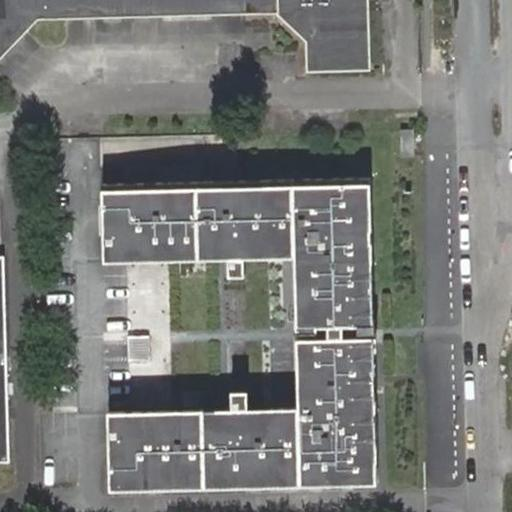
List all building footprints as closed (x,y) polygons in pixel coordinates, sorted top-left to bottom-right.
[(371,70),(368,0),(0,0),(0,58),(38,19),(275,13),(306,41),(307,72),(371,70)] [(419,154),(417,128),(401,129),(403,155),(419,154)] [(371,175),(102,182),(104,259),(227,256),(228,274),(244,273),(243,256),(293,255),(295,329),(375,327),(371,175)] [(0,461),(10,461),(9,419),(8,406),(4,256),(0,256),(0,461)] [(133,334),(133,356),(154,356),(154,335),(133,334)] [(109,488),(379,481),(375,336),(295,338),(297,405),(247,407),(247,389),(230,390),(231,407),(108,410),(109,488)]
